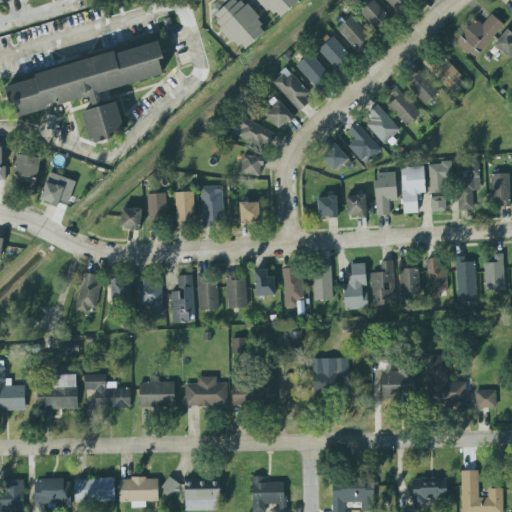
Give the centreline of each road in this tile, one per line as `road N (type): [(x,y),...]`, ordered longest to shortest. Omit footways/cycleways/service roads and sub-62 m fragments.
road 1 (residential): [(0,212),(98,249),(147,253),(511,228)]
road 2 (residential): [(0,447),(511,435)]
road 3 (residential): [(292,240),(287,184),(296,146),(460,0)]
